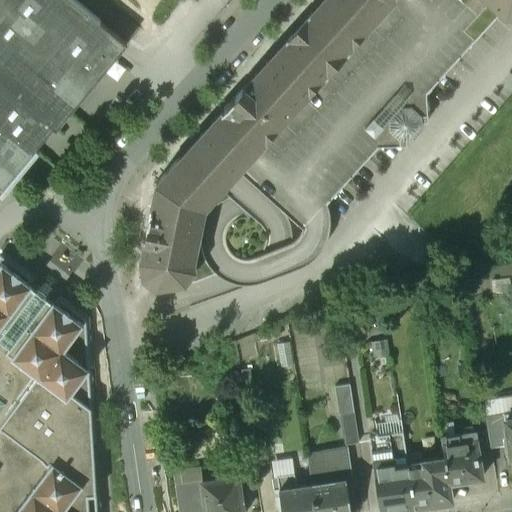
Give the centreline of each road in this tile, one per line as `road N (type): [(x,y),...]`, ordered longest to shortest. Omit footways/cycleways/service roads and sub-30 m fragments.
road 1 (residential): [(101,234),(110,203),(280,0)]
road 2 (residential): [(146,511),(101,234)]
